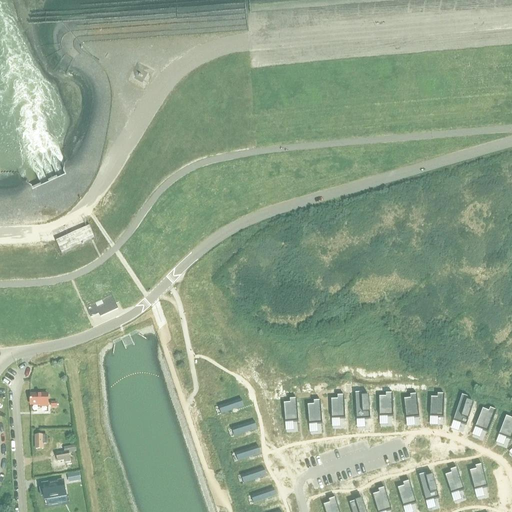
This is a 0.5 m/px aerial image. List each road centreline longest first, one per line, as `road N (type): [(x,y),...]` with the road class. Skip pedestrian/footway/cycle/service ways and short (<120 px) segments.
road 1 (unclassified): [(30,351),(135,313),(208,244),(255,218),(511,147)]
road 2 (unclassified): [(23,511),(16,383),(30,351)]
